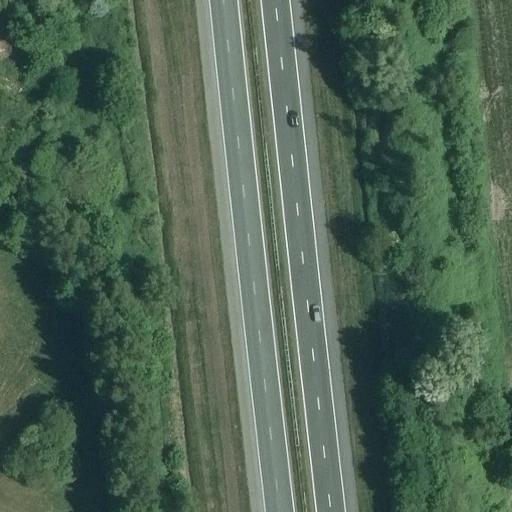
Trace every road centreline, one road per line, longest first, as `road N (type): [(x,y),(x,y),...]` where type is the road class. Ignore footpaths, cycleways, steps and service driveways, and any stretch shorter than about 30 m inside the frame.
road 1 (motorway): [(330,511),(275,0)]
road 2 (motorway): [(225,0),(280,511)]
